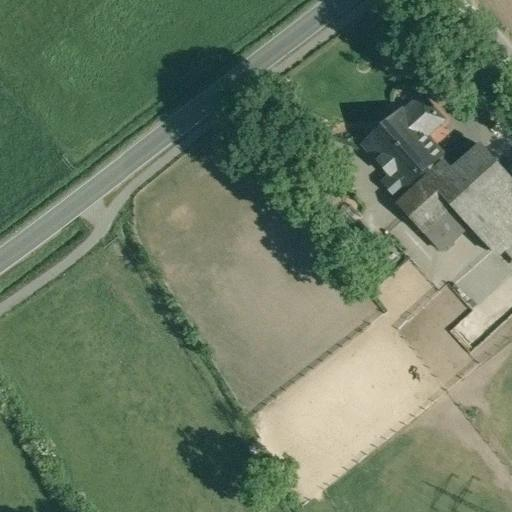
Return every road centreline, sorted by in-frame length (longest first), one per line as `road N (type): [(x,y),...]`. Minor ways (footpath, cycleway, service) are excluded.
road 1 (secondary): [(0,258),(342,0)]
road 2 (unknown): [(478,274),(441,300),(362,197),(310,169),(248,97)]
